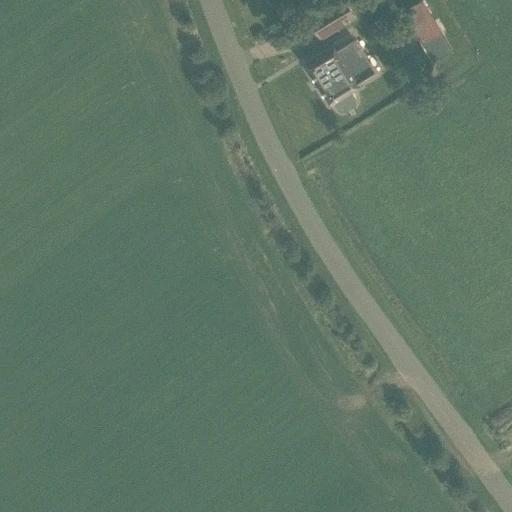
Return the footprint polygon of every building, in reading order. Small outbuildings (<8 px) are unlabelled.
[(315,30),(319,38),(355,17),(344,0),(333,0),(307,16),(315,30)] [(398,21),(413,45),(428,37),(424,31),(431,27),(422,12),(416,16),(414,12),(398,21)] [(375,21),(385,37),(392,33),(382,16),(375,21)] [(352,37),(334,49),(332,47),(305,63),(330,103),(334,101),(338,107),(341,110),(345,109),(352,104),(355,101),(354,97),(350,90),(357,86),(347,70),(340,75),(337,70),(344,66),(342,63),(360,51),(352,37)] [(364,57),(350,66),(361,83),(375,74),(364,57)]
